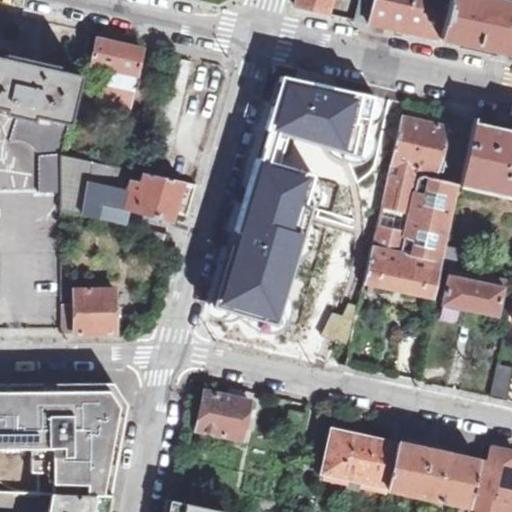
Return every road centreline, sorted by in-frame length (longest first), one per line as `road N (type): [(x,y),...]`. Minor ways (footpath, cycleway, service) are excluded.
road 1 (residential): [(164,353),(511,427)]
road 2 (residential): [(253,40),(164,353)]
road 3 (residential): [(511,91),(253,40)]
road 4 (residential): [(253,40),(70,0)]
road 5 (residential): [(0,354),(164,353)]
road 6 (residential): [(164,353),(136,511)]
